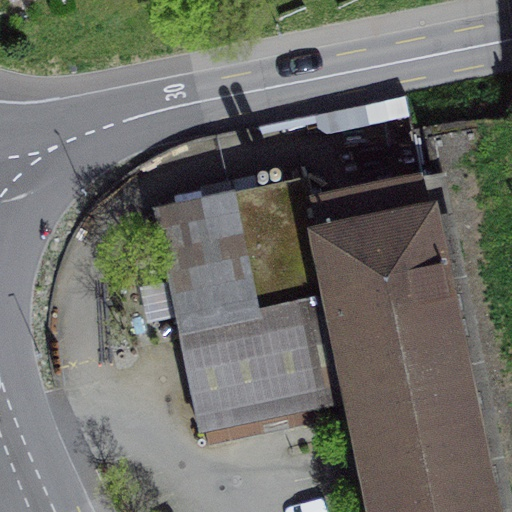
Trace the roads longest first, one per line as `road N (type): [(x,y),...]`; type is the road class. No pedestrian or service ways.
road 1 (tertiary): [(511,43),(190,102),(101,128),(0,177)]
road 2 (unknown): [(10,432),(123,438),(167,454),(206,485),(222,511)]
